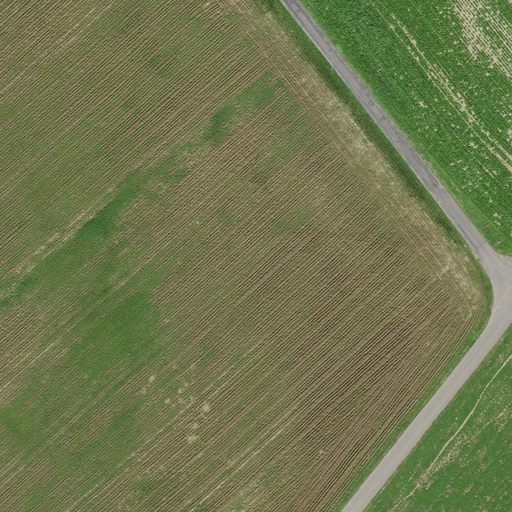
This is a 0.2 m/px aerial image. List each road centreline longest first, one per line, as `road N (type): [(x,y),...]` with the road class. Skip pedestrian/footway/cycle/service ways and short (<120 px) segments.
road 1 (track): [(511,281),(287,0)]
road 2 (unclassified): [(511,300),(350,511)]
